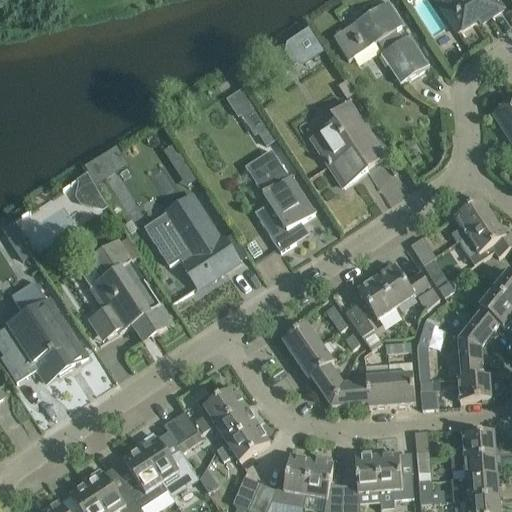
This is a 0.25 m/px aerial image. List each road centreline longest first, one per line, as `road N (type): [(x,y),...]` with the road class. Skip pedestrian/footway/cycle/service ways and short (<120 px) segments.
road 1 (residential): [(511,431),(312,426),(287,408),(229,333)]
road 2 (residential): [(229,333),(475,162)]
road 3 (residential): [(4,470),(229,333)]
road 4 (residential): [(475,162),(475,78),(494,47),(511,36)]
